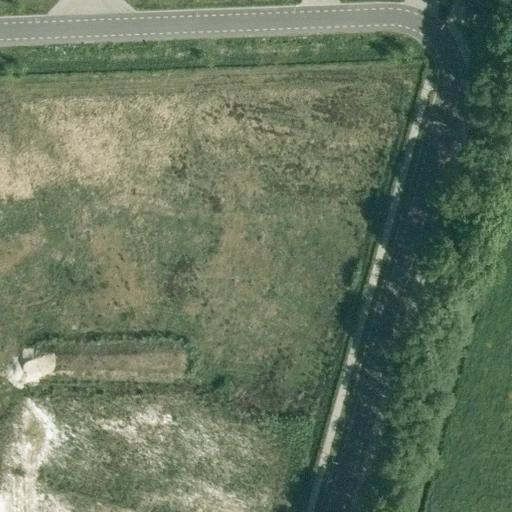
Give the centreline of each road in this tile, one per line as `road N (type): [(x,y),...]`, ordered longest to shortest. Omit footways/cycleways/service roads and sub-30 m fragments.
road 1 (unclassified): [(338,511),(451,107),(452,63),(436,32)]
road 2 (unclassified): [(0,32),(401,18),(436,32)]
